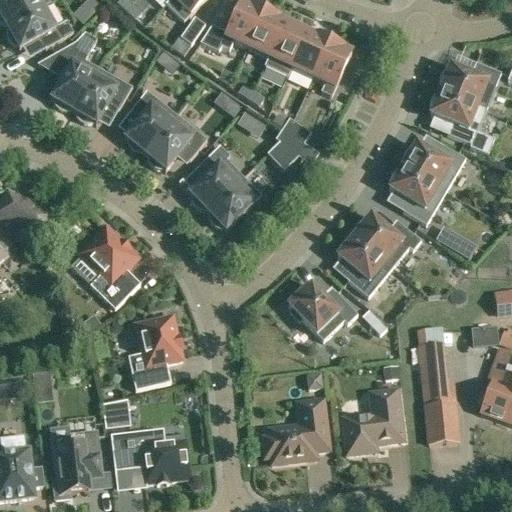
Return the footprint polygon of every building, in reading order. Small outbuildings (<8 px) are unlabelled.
[(50,7),(46,0),(0,0),(2,3),(0,3),(0,26),(3,29),(4,28),(6,31),(46,8),(46,9),(50,7)] [(126,15),(133,8),(124,0),(123,0),(117,7),(126,15)] [(174,0),(172,2),(172,1),(165,8),(183,26),(208,0),(174,0)] [(104,9),(96,1),(86,12),(94,19),(104,9)] [(247,52),(263,16),(250,10),(249,11),(240,7),(226,37),(211,30),(200,48),(218,56),(221,51),(229,54),(233,45),(247,52)] [(46,8),(6,31),(19,54),(20,53),(39,42),(45,53),(69,40),(73,37),(66,25),(58,30),(46,9),(46,8)] [(142,16),(133,8),(126,15),(134,24),(142,16)] [(277,23),(263,16),(247,52),(268,61),(269,62),(284,28),(276,24),(277,23)] [(205,29),(194,22),(180,42),(191,49),(205,29)] [(269,62),(268,61),(264,70),(287,81),(291,72),(290,72),(306,38),(284,28),(269,62)] [(93,81),(98,72),(84,65),(96,44),(85,37),(75,46),(37,68),(62,83),(51,102),(51,101),(50,103),(73,116),(93,81)] [(314,41),(306,38),(290,72),(291,72),(313,82),(329,47),(315,40),(314,41)] [(342,53),(329,47),(313,82),(324,87),(320,96),(331,101),(351,58),(342,54),(342,53)] [(449,70),(439,95),(486,114),(500,77),(475,67),(470,79),(450,71),(451,71),(449,70)] [(131,92),(98,72),(93,81),(73,116),(96,129),(97,128),(96,128),(107,109),(118,115),(131,92)] [(248,104),(253,95),(243,88),(237,97),(248,104)] [(144,159),(176,120),(146,95),(129,116),(139,125),(125,141),(124,142),(144,159)] [(264,102),(253,95),(248,104),(258,111),(264,102)] [(486,114),(439,95),(429,119),(431,120),(431,119),(451,128),(446,140),(470,149),(469,152),(487,159),(494,143),(477,136),(486,114)] [(282,133),(288,124),(278,117),(272,126),(282,133)] [(176,120),(144,159),(165,175),(166,174),(179,157),(189,165),(206,144),(176,120)] [(288,124),(282,133),(282,134),(303,148),(310,138),(292,125),(289,123),(288,124)] [(303,148),(282,134),(275,144),(279,147),(267,159),(283,176),(298,161),(296,159),(303,148)] [(415,148),(402,171),(445,196),(465,163),(442,149),(435,160),(416,149),(417,149),(415,148)] [(207,216),(243,181),(226,164),(229,160),(219,150),(196,172),(205,182),(190,196),(189,196),(188,197),(207,216)] [(445,196),(402,171),(388,194),(390,194),(409,205),(402,216),(425,230),(445,196)] [(243,181),(207,216),(225,235),(255,207),(254,207),(261,200),(243,181)] [(0,269),(4,265),(3,263),(14,254),(8,247),(24,234),(41,242),(53,219),(7,195),(0,207),(0,269)] [(370,220),(353,240),(392,272),(408,252),(412,255),(420,245),(396,225),(388,235),(371,221),(370,220)] [(114,314),(139,288),(126,275),(137,263),(129,255),(130,254),(121,245),(120,246),(105,231),(78,259),(99,279),(89,290),(114,314)] [(392,272),(353,240),(337,261),(338,262),(355,275),(347,285),(368,302),(392,272)] [(477,260),(463,251),(455,262),(470,271),(477,260)] [(347,329),(357,319),(335,296),(326,305),(310,289),(307,292),(304,289),(294,299),(297,301),(288,310),(292,313),(289,316),(299,326),(301,323),(323,346),(343,325),(347,329)] [(511,298),(497,301),(499,316),(511,314),(511,298)] [(141,358),(127,361),(135,395),(170,387),(166,368),(182,364),(179,353),(181,353),(178,340),(176,341),(171,320),(134,329),(141,358)] [(495,334),(470,336),(472,355),(497,353),(495,334)] [(511,355),(511,337),(503,335),(498,351),(511,355)] [(455,407),(448,408),(442,348),(419,350),(424,410),(428,448),(458,445),(455,407)] [(511,393),(511,362),(511,359),(511,357),(499,353),(489,380),(493,381),(491,385),(500,389),(511,393)] [(321,391),(319,379),(307,380),(308,393),(321,391)] [(0,402),(22,400),(20,382),(0,384),(0,402)] [(500,389),(491,385),(479,418),(511,429),(511,393),(500,389)] [(369,397),(372,419),(341,423),(346,459),(375,456),(375,449),(403,445),(397,394),(369,397)] [(322,405),(296,408),(298,430),(268,434),(268,441),(262,442),(265,462),(271,461),(271,468),(315,463),(314,456),(328,454),(322,405)] [(131,407),(107,413),(110,437),(134,434),(131,407)] [(114,476),(142,472),(144,488),(156,487),(156,490),(169,489),(168,485),(189,483),(185,445),(155,449),(153,434),(110,440),(114,476)] [(69,450),(53,451),(57,485),(53,485),(55,504),(69,503),(69,498),(90,495),(88,483),(101,481),(99,459),(98,459),(96,437),(67,440),(69,450)] [(0,444),(2,457),(0,457),(0,505),(33,502),(32,492),(42,491),(40,473),(30,474),(28,454),(24,455),(22,441),(0,444)]
